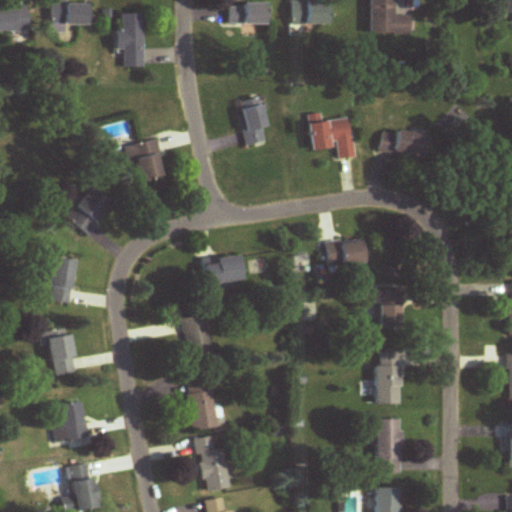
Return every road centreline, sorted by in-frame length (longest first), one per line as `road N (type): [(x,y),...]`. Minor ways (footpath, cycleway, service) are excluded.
road 1 (residential): [(450,511),(450,289),(438,235),(398,204),(368,199),(215,219)]
road 2 (residential): [(149,511),(116,324),(119,267),(148,238),(215,219)]
road 3 (residential): [(215,219),(184,70),(183,0)]
